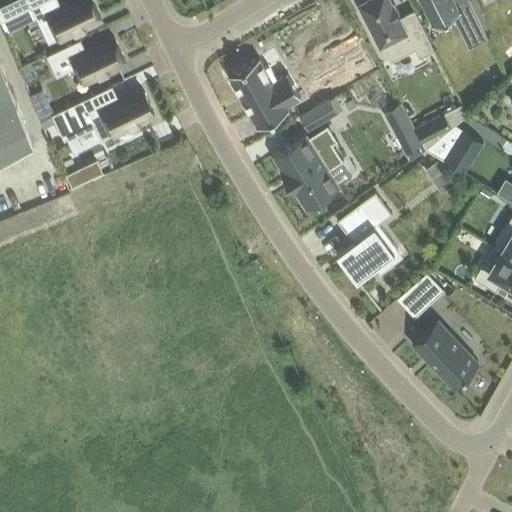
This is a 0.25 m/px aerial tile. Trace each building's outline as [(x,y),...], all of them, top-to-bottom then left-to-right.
[(72,0),(61,5),(58,0),(44,0),(31,6),(48,41),(101,16),(92,0),(72,0)] [(357,0),(364,13),(362,14),(370,30),(372,29),(388,60),(413,47),(418,56),(426,52),(432,49),(412,9),(399,15),(391,0),(357,0)] [(488,37),(469,0),(423,0),(432,18),(431,19),(431,20),(455,8),(473,44),(488,37)] [(10,2),(0,6),(0,20),(0,21),(2,20),(6,19),(13,15),(16,14),(10,2)] [(2,20),(0,21),(5,32),(23,23),(18,12),(16,14),(13,15),(6,19),(2,20)] [(84,79),(125,60),(113,35),(85,49),(80,37),(46,53),(56,75),(77,65),(84,79)] [(260,55),(228,71),(256,124),(287,108),(285,104),(300,96),(288,72),(273,80),(260,55)] [(18,66),(24,80),(33,76),(27,63),(18,66)] [(0,156),(31,143),(0,67),(0,156)] [(57,125),(63,137),(94,122),(101,137),(117,129),(119,134),(126,136),(132,133),(135,127),(132,122),(154,112),(142,88),(114,101),(107,86),(51,112),(52,114),(57,125)] [(329,97),(299,114),(307,129),(337,112),(329,97)] [(443,112),(415,127),(425,146),(450,126),(443,112)] [(52,114),(41,119),(46,131),(57,125),(52,114)] [(304,133),(273,152),(283,169),(281,170),(293,190),(296,188),(306,204),(337,185),(336,183),(327,168),(341,159),(343,158),(332,141),(337,138),(327,122),(306,135),(304,133)] [(410,122),(394,130),(405,150),(420,141),(410,122)] [(450,126),(425,146),(465,171),(482,143),(453,124),(450,126)] [(269,182),(281,174),(258,139),(245,147),(269,182)] [(95,159),(78,167),(84,180),(102,172),(95,159)] [(439,159),(426,169),(432,178),(445,168),(439,159)] [(511,180),(504,176),(496,190),(511,199),(511,180)] [(481,187),(476,194),(486,200),(490,192),(481,187)] [(375,189),(336,218),(352,238),(358,247),(342,259),(356,278),(373,264),(374,265),(397,247),(378,221),(392,211),(375,189)] [(511,212),(492,245),(511,256),(511,212)] [(511,256),(492,245),(474,275),(495,289),(496,289),(502,278),(511,283),(511,256)] [(426,271),(396,296),(414,315),(443,288),(426,271)] [(511,312),(460,285),(448,307),(504,337),(511,321),(511,312)] [(436,321),(410,345),(450,388),(476,363),(436,321)]
